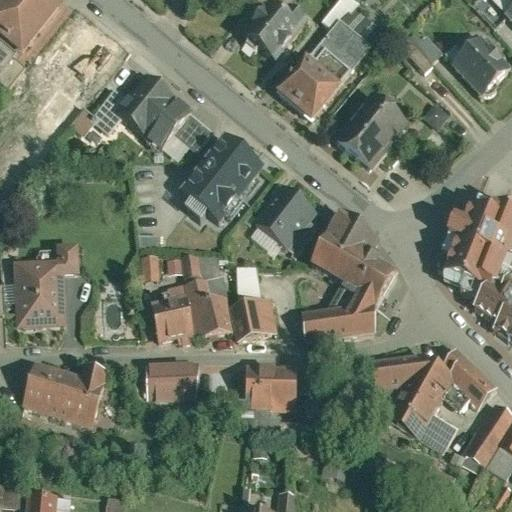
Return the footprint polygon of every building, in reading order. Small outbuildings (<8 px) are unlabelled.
[(66,5),(59,0),(1,0),(0,2),(0,36),(19,52),(24,56),(66,5)] [(341,23),(343,25),(351,16),(353,16),(360,8),(347,0),(344,0),(323,25),(333,33),(341,23)] [(489,0),(508,20),(511,15),(511,5),(506,0),(489,0)] [(273,7),(246,37),(275,63),(302,34),(273,7)] [(343,25),(373,51),(385,37),(371,24),(353,16),(351,16),(343,25)] [(86,18),(42,68),(81,102),(125,53),(86,18)] [(310,59),(317,65),(327,54),(352,75),(373,51),(343,25),(341,23),(333,33),(310,59)] [(443,57),(427,39),(424,42),(416,33),(410,38),(418,47),(414,51),(430,69),(431,67),(443,57)] [(0,74),(19,52),(0,36),(0,74)] [(455,52),(464,62),(475,52),(464,40),(455,48),(457,51),(455,52)] [(457,68),(456,69),(485,101),(511,76),(511,73),(484,43),(475,52),(464,62),(457,68)] [(464,62),(455,52),(448,58),(457,68),(464,62)] [(327,54),(317,65),(342,87),(352,75),(327,54)] [(310,59),(279,95),(314,125),(345,90),(342,87),(317,65),(310,59)] [(43,98),(55,82),(40,70),(28,85),(43,98)] [(129,103),(118,117),(123,121),(161,153),(163,151),(174,138),(192,116),(149,79),(129,103)] [(94,118),(91,121),(96,125),(110,137),(123,121),(118,117),(129,103),(115,92),(94,118)] [(375,94),(334,140),(374,176),(415,129),(375,94)] [(425,121),(440,133),(452,117),(437,105),(425,121)] [(94,118),(84,109),(58,140),(73,152),(96,125),(91,121),(94,118)] [(215,135),(192,116),(174,138),(190,151),(197,157),(208,143),(215,135)] [(207,222),(216,228),(264,166),(227,136),(178,199),(191,210),(186,217),(202,229),(207,222)] [(179,164),(190,151),(174,138),(163,151),(179,164)] [(64,153),(54,145),(37,165),(46,173),(64,153)] [(318,215),(282,187),(253,224),(289,252),(318,215)] [(497,217),(469,205),(463,220),(452,215),(439,245),(453,251),(442,276),(479,292),(484,280),(503,288),(511,265),(511,209),(502,206),(497,217)] [(344,214),(311,266),(362,299),(355,310),(303,317),(307,345),(379,336),(376,317),(399,282),(353,253),(368,229),(344,214)] [(13,266),(16,331),(65,329),(63,275),(80,275),(79,250),(57,251),(58,265),(13,266)] [(235,256),(228,263),(237,271),(243,264),(235,256)] [(158,257),(141,258),(142,282),(160,281),(158,257)] [(199,259),(181,259),(181,261),(182,275),(183,280),(201,278),(199,259)] [(216,259),(199,259),(201,278),(202,284),(205,283),(221,279),(216,259)] [(181,261),(165,262),(166,275),(182,275),(181,261)] [(240,310),(264,305),(257,272),(238,272),(240,310)] [(221,279),(205,283),(208,301),(227,299),(223,279),(221,279)] [(202,284),(185,287),(193,338),(233,334),(227,299),(208,301),(205,283),(202,284)] [(153,305),(158,343),(177,340),(178,346),(193,344),(193,338),(185,287),(166,289),(166,292),(161,293),(163,303),(153,305)] [(491,291),(478,309),(499,325),(494,332),(511,344),(511,288),(504,300),(491,291)] [(275,337),(268,304),(264,305),(240,310),(230,312),(237,345),(275,337)] [(498,388),(456,351),(441,369),(457,378),(451,388),(477,411),(498,388)] [(441,369),(421,358),(375,360),(377,391),(403,390),(388,418),(421,436),(424,438),(436,415),(451,388),(457,378),(441,369)] [(147,364),(147,401),(197,401),(196,363),(147,364)] [(36,365),(22,409),(92,432),(110,377),(86,369),(82,380),(36,365)] [(296,367),(248,367),(248,413),(253,413),(270,413),(296,413),(296,367)] [(213,373),(198,373),(198,390),(213,391),(213,373)] [(511,414),(493,402),(462,451),(478,462),(488,466),(501,446),(511,428),(511,414)] [(271,419),(270,413),(253,413),(255,437),(281,436),(280,419),(271,419)] [(457,426),(436,415),(424,438),(421,436),(419,440),(443,452),(457,426)] [(189,416),(176,429),(188,439),(200,426),(189,416)] [(511,428),(501,446),(511,452),(511,428)] [(464,456),(459,467),(485,477),(490,467),(488,466),(478,462),(464,456)] [(474,485),(439,470),(429,492),(464,507),(474,485)] [(26,511),(27,495),(1,495),(0,511),(26,511)] [(294,511),(294,501),(279,501),(279,511),(294,511)]
